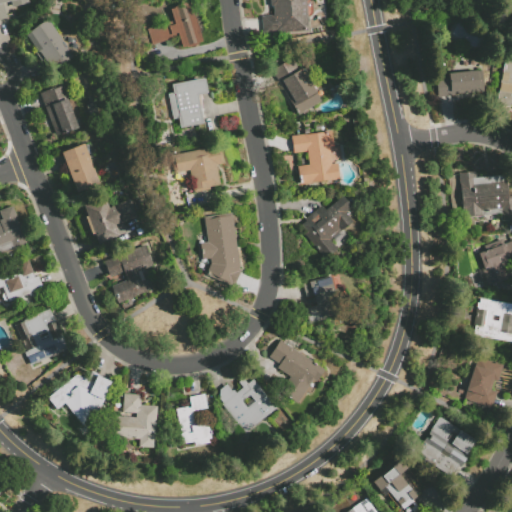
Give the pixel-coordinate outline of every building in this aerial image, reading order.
[(0,0),(28,0),(29,3),(13,7),(12,1),(3,3),(6,18),(0,19),(0,0)] [(305,0),(308,31),(263,34),(261,16),(273,15),(272,6),(270,6),(269,0),(305,0)] [(189,3),(201,42),(197,43),(198,45),(186,48),(186,47),(181,48),(178,36),(152,44),(147,29),(174,21),(171,10),(180,8),(179,5),(185,3),(185,5),(189,3)] [(71,55),(72,57),(51,72),(37,52),(41,49),(29,31),(46,18),(67,48),(70,46),(75,53),(71,55)] [(475,49),(483,35),(454,20),(446,34),(475,49)] [(301,69),(320,101),(297,114),(273,73),(293,61),(298,70),(301,69)] [(510,107),(496,104),(504,61),(511,62),(511,102),(510,107)] [(484,92),(437,97),(435,79),(448,77),(448,74),(481,70),(484,92)] [(204,77),(208,93),(197,95),(203,123),(179,128),(177,119),(173,120),(171,113),(168,114),(164,97),(168,96),(167,94),(172,93),(171,84),(204,77)] [(39,93),(60,85),(65,99),(67,98),(79,126),(57,136),(39,93)] [(337,163),(339,178),(300,184),(298,166),(308,165),(306,152),(293,154),(291,136),(331,131),(334,147),(329,148),(331,164),(337,163)] [(60,153),(84,143),(100,183),(77,192),(60,153)] [(174,173),(171,155),(219,144),(223,163),(216,165),(220,185),(209,187),(210,190),(194,194),(189,170),(174,173)] [(476,178),(506,175),(508,197),(511,196),(511,219),(501,221),(500,214),(463,217),(458,173),(475,171),(476,178)] [(344,212),(352,221),(329,240),(337,248),(325,259),(303,233),(306,231),(300,225),(305,221),(304,219),(320,205),(324,210),(341,195),(350,206),(344,212)] [(83,206),(104,198),(108,208),(130,199),(137,217),(114,225),(118,236),(97,244),(93,233),(87,235),(81,218),(86,216),(83,206)] [(132,203),(138,201),(141,209),(136,212),(132,203)] [(0,210),(12,206),(26,243),(13,248),(14,250),(0,255),(0,220),(2,219),(0,215),(0,210)] [(207,242),(203,216),(231,213),(239,268),(238,271),(241,272),(233,288),(214,279),(214,280),(205,275),(210,264),(209,258),(201,259),(199,243),(207,242)] [(511,274),(511,277),(490,284),(489,279),(484,280),(481,269),(483,269),(478,253),(485,251),(483,246),(502,239),(503,244),(511,241),(511,260),(507,262),(511,274)] [(109,278),(103,262),(144,244),(153,265),(140,270),(145,282),(148,281),(152,290),(117,304),(110,287),(126,280),(123,272),(109,278)] [(38,275),(44,292),(30,298),(28,294),(8,302),(2,287),(0,287),(0,270),(27,260),(34,276),(38,275)] [(337,306),(339,315),(309,324),(304,308),(315,305),(313,296),(306,298),(302,284),(316,280),(316,281),(330,277),(333,289),(336,288),(340,301),(338,302),(339,306),(337,306)] [(511,335),(511,342),(478,336),(479,325),(474,324),(477,302),(479,303),(480,298),(511,303),(511,335)] [(49,309),(67,349),(30,366),(24,353),(26,352),(13,325),(49,309)] [(287,338),(296,342),(293,347),(284,342),(287,338)] [(281,342),(324,369),(316,381),(312,379),(296,404),(280,393),(290,377),(277,368),(280,364),(268,357),(280,339),(282,341),(281,342)] [(490,410),(462,400),(474,366),(476,367),(480,357),(504,365),(497,385),(493,383),(490,392),(496,394),(490,410)] [(97,376),(110,382),(96,413),(90,409),(82,425),(64,403),(56,410),(47,398),(76,374),(93,383),(97,376)] [(252,379),(276,406),(240,437),(233,428),(235,427),(233,424),(236,421),(218,400),(219,390),(226,384),(232,391),(233,390),(236,393),(242,388),(238,382),(242,378),(247,384),(252,379)] [(140,405),(157,406),(154,449),(138,447),(138,439),(110,437),(111,416),(135,418),(135,413),(122,412),(124,393),(141,395),(140,405)] [(194,424),(207,421),(210,438),(208,438),(208,442),(194,445),(194,441),(181,443),(175,410),(190,407),(188,397),(204,394),(207,408),(192,411),(194,424)] [(426,459),(415,451),(439,416),(476,442),(464,460),(467,461),(461,469),(458,467),(451,478),(433,465),(431,468),(424,463),(426,459)] [(408,511),(397,511),(396,510),(398,508),(386,493),(383,496),(379,490),(378,491),(371,483),(399,460),(416,480),(412,483),(420,493),(411,500),(416,506),(408,511)] [(345,511),(365,498),(375,511),(345,511)]
